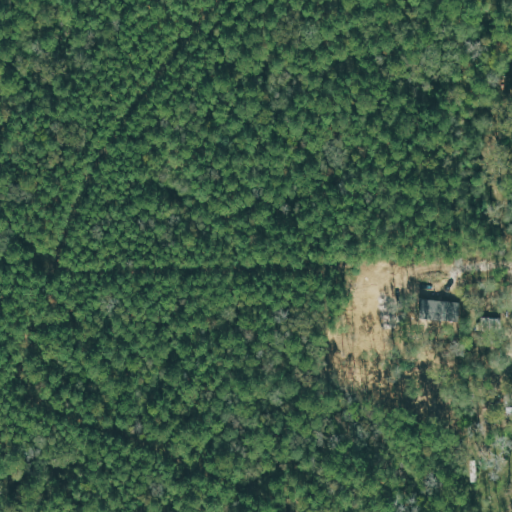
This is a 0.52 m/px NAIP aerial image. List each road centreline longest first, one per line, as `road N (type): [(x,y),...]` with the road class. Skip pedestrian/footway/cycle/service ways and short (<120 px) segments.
road 1 (residential): [(57,264),(511,269)]
road 2 (residential): [(57,264),(36,317),(31,359),(46,395),(312,511)]
road 3 (residential): [(227,0),(122,127),(57,264)]
